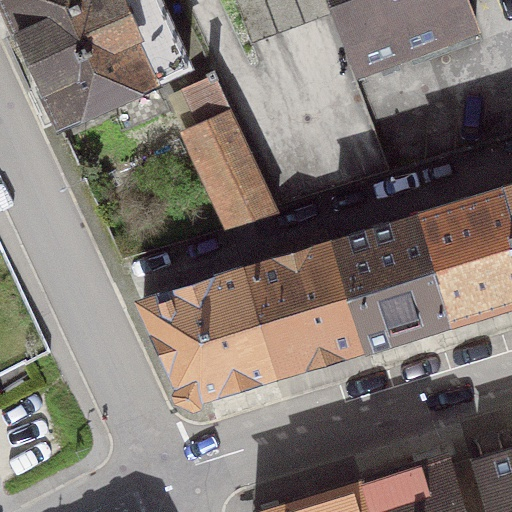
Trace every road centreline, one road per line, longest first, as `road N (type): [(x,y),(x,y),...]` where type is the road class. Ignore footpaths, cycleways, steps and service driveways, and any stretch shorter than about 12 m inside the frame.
road 1 (residential): [(0,121),(165,476)]
road 2 (residential): [(511,370),(165,476)]
road 3 (unknown): [(209,0),(246,113),(262,133),(276,143),(347,144)]
